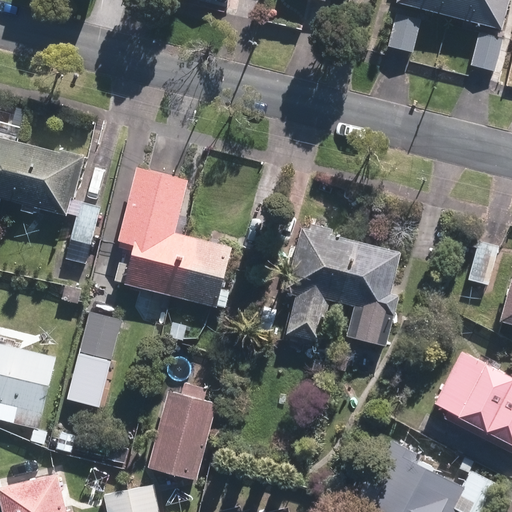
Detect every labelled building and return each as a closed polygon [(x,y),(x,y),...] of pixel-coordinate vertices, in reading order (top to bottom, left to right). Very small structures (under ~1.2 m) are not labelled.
[(449,18),(453,0),(396,0),(396,4),(449,18)] [(502,30),(509,0),(453,0),(449,18),(502,30)] [(419,19),(393,13),(385,46),(411,52),(419,19)] [(494,72),(501,39),(475,32),(468,65),(494,72)] [(21,136),(0,130),(0,192),(6,194),(16,156),(21,136)] [(58,145),(21,136),(16,156),(6,194),(19,197),(17,205),(31,208),(33,201),(63,208),(68,191),(71,191),(82,148),(59,142),(58,145)] [(99,202),(79,197),(69,234),(89,240),(99,202)] [(129,212),(111,207),(104,236),(122,240),(121,243),(133,246),(125,279),(172,291),(174,291),(185,244),(188,230),(162,224),(164,217),(129,209),(129,212)] [(333,229),(335,223),(313,217),(311,225),(301,222),(286,285),(298,288),(288,329),(322,337),(332,296),(340,298),(342,288),(355,235),(333,229)] [(219,302),(233,242),(189,230),(188,230),(185,244),(174,291),(219,302)] [(342,288),(340,298),(352,301),(345,332),(381,340),(388,310),(393,290),(403,246),(356,235),(355,235),(342,288)] [(496,240),(475,235),(465,275),(486,280),(496,240)] [(511,260),(509,260),(495,314),(511,318),(511,260)] [(111,358),(120,320),(86,312),(77,350),(111,358)] [(185,321),(170,317),(165,334),(181,338),(185,321)] [(0,414),(12,417),(16,401),(40,407),(54,350),(0,337),(0,414)] [(511,373),(457,345),(430,398),(511,439),(511,373)] [(346,352),(329,347),(325,364),(341,369),(346,352)] [(200,394),(203,382),(179,376),(176,389),(162,385),(143,462),(193,475),(213,398),(200,394)] [(137,398),(124,396),(120,420),(132,423),(137,398)] [(414,448),(385,434),(381,442),(377,440),(362,471),(376,478),(359,511),(361,511),(447,511),(451,505),(464,511),(485,511),(500,483),(466,466),(471,458),(470,457),(461,454),(455,465),(466,470),(460,481),(411,456),(414,448)] [(64,511),(54,466),(0,478),(0,511),(64,511)] [(104,511),(157,511),(149,478),(128,483),(99,489),(104,511)] [(511,511),(511,496),(502,492),(491,511),(511,511)] [(239,510),(236,500),(216,505),(217,511),(287,511),(285,500),(239,510)]
